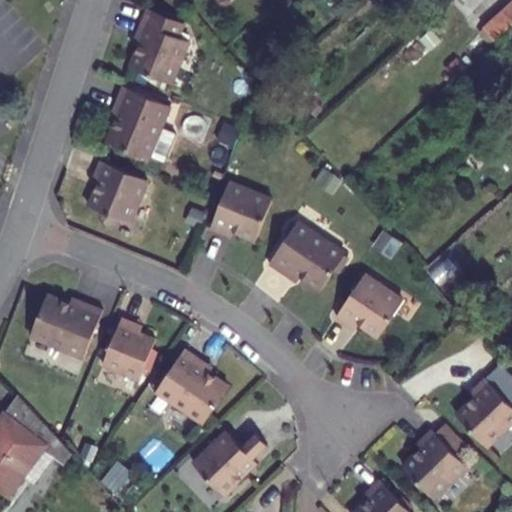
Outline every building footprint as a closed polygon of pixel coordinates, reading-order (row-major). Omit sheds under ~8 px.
[(499,3),(496,0),(468,0),(484,17),(499,3)] [(511,22),(511,0),(483,27),(494,39),(511,22)] [(132,66),(173,83),(192,37),(182,33),(188,19),(150,4),(138,35),(144,38),(132,66)] [(121,113),(109,141),(150,158),(172,104),(125,85),(114,110),(121,113)] [(149,179),(101,159),(95,175),(102,177),(90,205),(131,222),(149,179)] [(274,198),(231,181),(211,229),(226,235),(229,229),(257,240),(274,198)] [(297,273),(322,290),(347,253),(299,221),(270,263),(293,279),(297,273)] [(355,320),(380,337),(405,300),(366,274),(337,317),(351,325),(355,320)] [(49,293),(32,334),(85,357),(105,309),(79,299),(76,304),(49,293)] [(138,322),(123,316),(104,364),(140,379),(157,338),(136,329),(138,322)] [(186,347),(157,390),(205,423),(230,386),(205,369),(209,363),(186,347)] [(511,403),(486,377),(474,388),(479,393),(457,414),(489,447),(511,423),(511,403)] [(56,435),(18,393),(0,417),(0,488),(10,496),(56,435)] [(404,466),(435,498),(468,465),(432,429),(421,440),(425,445),(404,466)] [(228,430),(194,462),(226,495),(259,462),(255,458),(269,444),(257,432),(243,446),(228,430)] [(61,464),(73,452),(65,444),(53,455),(61,464)] [(412,511),(381,479),(369,490),(374,495),(356,511),(412,511)]
